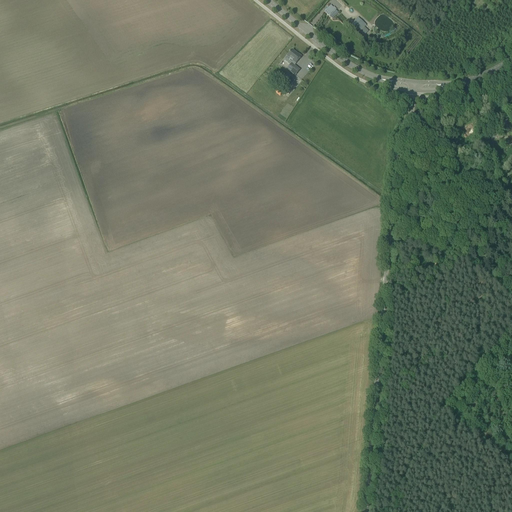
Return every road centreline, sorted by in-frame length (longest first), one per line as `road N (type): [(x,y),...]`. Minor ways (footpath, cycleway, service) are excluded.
road 1 (unclassified): [(364,511),(397,147),(414,96)]
road 2 (tertiary): [(379,78),(332,54),(265,0)]
